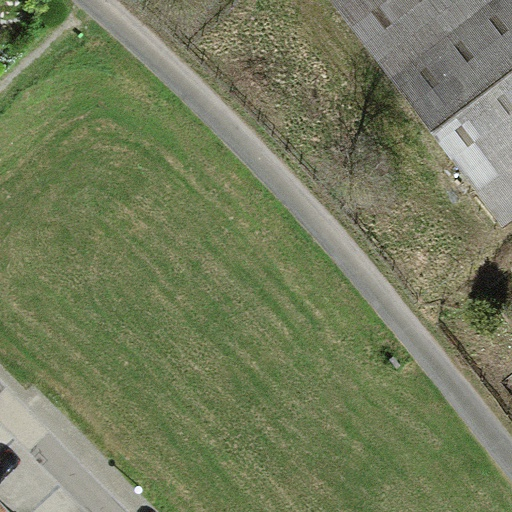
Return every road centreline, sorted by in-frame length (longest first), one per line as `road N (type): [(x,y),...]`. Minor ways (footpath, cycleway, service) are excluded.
road 1 (track): [(511,457),(339,241),(98,0)]
road 2 (residential): [(110,511),(0,398)]
